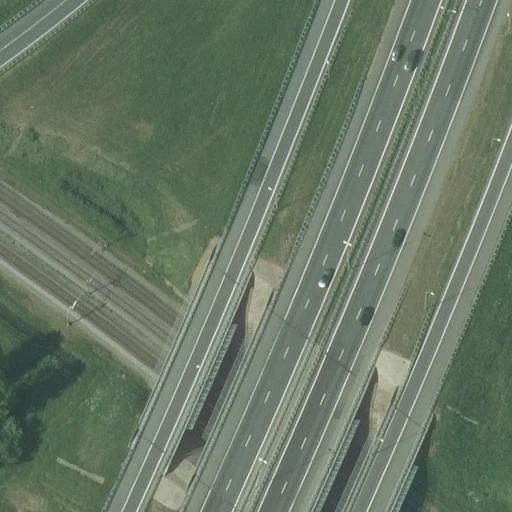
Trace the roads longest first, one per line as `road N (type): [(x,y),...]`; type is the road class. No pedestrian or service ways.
road 1 (motorway): [(339,0),(129,511)]
road 2 (motorway): [(424,0),(217,511)]
road 3 (motorway): [(273,511),(479,0)]
road 4 (motorway): [(358,511),(511,143)]
